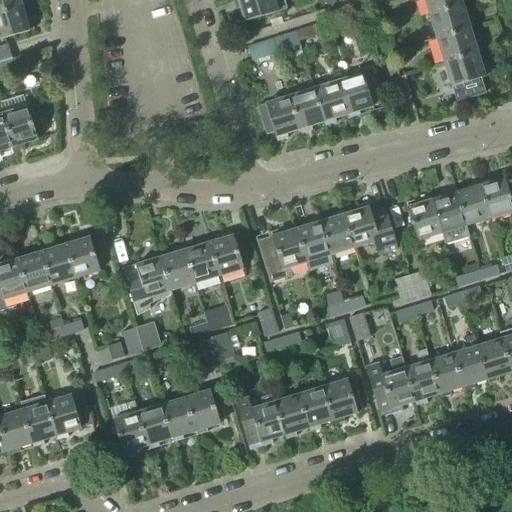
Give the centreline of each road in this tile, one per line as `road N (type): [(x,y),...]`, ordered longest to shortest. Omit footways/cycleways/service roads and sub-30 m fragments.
road 1 (residential): [(216,511),(511,419)]
road 2 (residential): [(252,190),(511,131)]
road 3 (residential): [(252,190),(195,0)]
road 4 (residential): [(85,184),(70,0)]
road 5 (residential): [(85,184),(252,190)]
